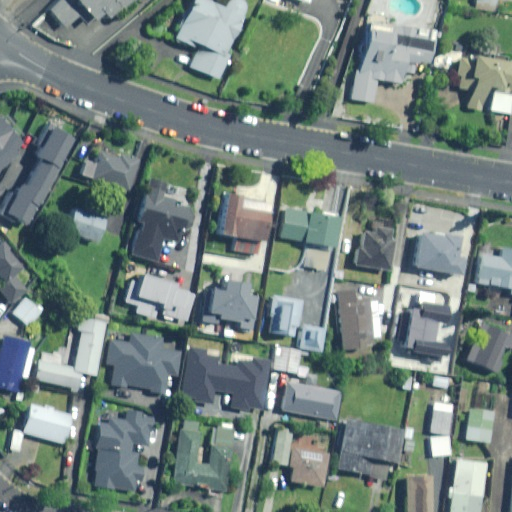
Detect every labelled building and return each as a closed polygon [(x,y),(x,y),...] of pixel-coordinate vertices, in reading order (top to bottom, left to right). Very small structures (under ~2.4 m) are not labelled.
[(81,13),(87,21),(94,15),(100,21),(125,0),(51,0),(41,8),(60,31),(81,13)] [(224,0),(221,9),(200,0),(187,0),(170,40),(194,51),(186,68),(214,81),(224,59),(220,57),(243,5),(231,0),(224,0)] [(473,0),(472,7),(493,10),(494,0),(473,0)] [(404,28),(405,21),(367,14),(366,21),(360,20),(345,100),(369,104),(373,81),(399,86),(401,73),(411,75),(413,63),(425,65),(431,33),(411,29),(404,28)] [(502,45),(487,43),(486,58),(501,59),(502,45)] [(485,113),(508,116),(511,73),(511,62),(453,57),(452,76),(455,77),(454,91),(465,92),(463,110),(478,111),(480,90),(487,90),(485,113)] [(0,164),(28,140),(2,112),(0,114),(0,164)] [(0,213),(0,215),(21,227),(69,142),(45,128),(28,158),(30,159),(0,213)] [(124,192),(135,161),(114,154),(113,157),(94,151),(89,165),(80,162),(75,176),(124,192)] [(171,203),(172,198),(158,194),(161,183),(145,178),(132,219),(136,220),(126,253),(152,261),(159,238),(174,242),(178,230),(188,226),(191,215),(187,208),(171,203)] [(211,235),(214,236),(228,238),(226,255),(253,259),(262,204),(247,201),(218,196),(211,235)] [(103,220),(71,207),(61,232),(93,245),(103,220)] [(326,249),(332,218),(279,208),(273,240),(304,245),(300,268),(322,272),(326,249)] [(386,230),(374,228),(370,227),(368,235),(356,232),(350,266),(385,272),(391,239),(387,238),(388,231),(386,230)] [(454,239),(416,234),(411,270),(455,276),(458,259),(451,258),(454,239)] [(0,243),(0,284),(0,297),(9,307),(25,291),(10,276),(21,265),(9,254),(0,243)] [(511,261),(474,256),(470,284),(510,290),(511,275),(511,261)] [(131,308),(129,315),(150,320),(152,315),(181,322),(188,296),(166,290),(168,284),(130,274),(127,283),(123,281),(117,304),(131,308)] [(462,291),(448,289),(446,308),(460,310),(462,291)] [(349,292),(333,293),(334,321),(334,350),(369,349),(368,339),(374,339),(374,300),(349,300),(349,292)] [(40,312),(23,298),(10,315),(26,328),(40,312)] [(298,302),(271,298),(268,314),(271,315),(268,335),(292,338),(298,302)] [(77,374),(91,377),(102,325),(105,325),(107,318),(92,315),(91,322),(76,318),(73,332),(77,332),(69,370),(34,362),(30,381),(74,390),(77,374)] [(450,318),(433,315),(429,342),(447,344),(450,318)] [(321,328),(299,325),(297,349),(318,352),(321,328)] [(511,346),(511,338),(490,329),(487,336),(475,332),(462,362),(492,375),(503,349),(510,352),(511,346)] [(125,344),(111,342),(105,341),(101,365),(110,367),(107,386),(122,389),(122,387),(146,390),(145,393),(162,396),(165,376),(173,377),(177,353),(159,350),(160,340),(126,335),(125,344)] [(25,344),(0,337),(0,390),(13,394),(18,378),(24,380),(32,351),(24,349),(25,344)] [(297,352),(275,348),(271,371),(293,374),(297,352)] [(233,364),(196,358),(188,404),(226,410),(233,364)] [(445,379),(431,378),(430,388),(444,389),(445,379)] [(336,393),(282,383),(277,412),(331,422),(336,393)] [(67,417),(27,405),(19,434),(59,445),(67,417)] [(445,436),(449,407),(431,405),(427,434),(445,436)] [(489,413),(465,410),(461,441),(485,444),(489,413)] [(93,449),(89,488),(131,493),(132,481),(138,482),(140,468),(132,467),(134,454),(128,453),(129,446),(144,447),(146,428),(149,428),(150,418),(122,415),(122,420),(105,418),(104,425),(93,424),(90,448),(93,449)] [(396,432),(342,420),(338,439),(331,470),(364,477),(364,479),(382,482),(386,464),(389,464),(396,432)] [(198,425),(176,422),(167,485),(222,493),(231,431),(211,428),(205,467),(192,465),(198,425)] [(288,431),(273,429),(268,464),(282,467),(288,431)] [(21,435),(11,432),(5,450),(14,454),(21,435)] [(445,438),(427,439),(428,459),(447,457),(445,438)] [(323,457),(290,450),(284,482),(317,489),(323,457)] [(474,511),(482,465),(452,461),(444,511),(474,511)] [(426,511),(427,477),(399,476),(398,511),(426,511)] [(276,482),(266,482),(265,502),(274,503),(276,482)]
